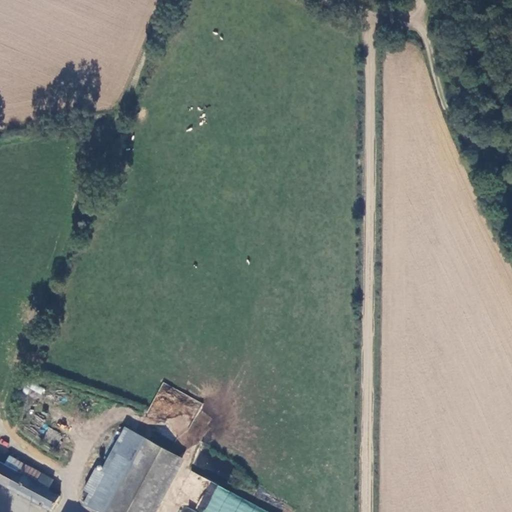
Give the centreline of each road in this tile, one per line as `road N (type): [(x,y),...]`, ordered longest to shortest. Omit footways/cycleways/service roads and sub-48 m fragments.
road 1 (track): [(373,13),(362,511)]
road 2 (track): [(511,163),(463,138),(414,19),(373,13)]
